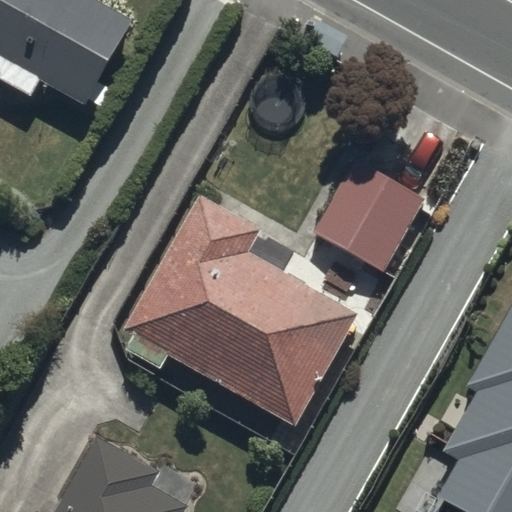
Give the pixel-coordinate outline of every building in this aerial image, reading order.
[(139,39),(69,0),(0,0),(0,96),(35,116),(44,100),(90,125),(139,39)] [(356,171),(314,249),(385,287),(424,216),(428,209),(356,171)] [(161,386),(170,370),(295,442),(359,330),(253,269),(266,247),(204,212),(128,346),(135,351),(126,366),(161,386)] [(511,511),(511,334),(475,402),(459,393),(443,422),(464,434),(447,465),(418,449),(388,504),(403,511),(511,511)] [(173,511),(157,502),(164,490),(98,452),(63,511),(173,511)]
